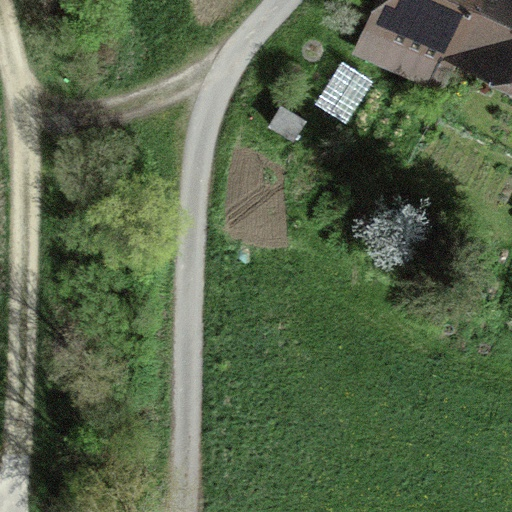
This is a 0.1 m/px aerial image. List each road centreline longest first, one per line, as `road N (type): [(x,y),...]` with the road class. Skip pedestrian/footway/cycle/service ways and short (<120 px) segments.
road 1 (unclassified): [(278,0),(228,66),(194,198),(181,511)]
road 2 (track): [(6,511),(16,455),(27,130),(13,0)]
road 3 (track): [(228,66),(133,104),(27,130)]
